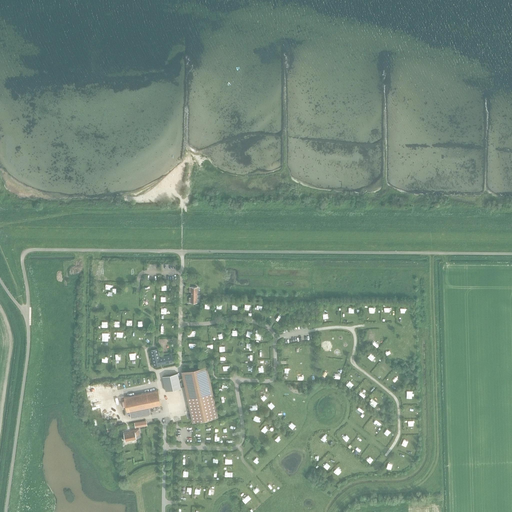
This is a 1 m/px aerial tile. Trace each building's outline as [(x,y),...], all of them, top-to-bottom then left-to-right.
[(157,349),(150,351),(153,366),(160,365),(160,364),(171,362),(169,356),(159,358),(157,349)] [(183,387),(191,421),(217,415),(206,365),(180,370),(181,376),(183,387)] [(162,376),(166,391),(181,388),(178,377),(177,373),(162,376)] [(158,390),(123,397),(127,413),(129,412),(131,418),(151,414),(149,407),(155,406),(161,405),(161,401),(158,390)] [(293,416),(288,420),(293,426),(298,422),(293,416)] [(128,432),(123,433),(123,434),(125,441),(141,436),(139,429),(128,432)]
